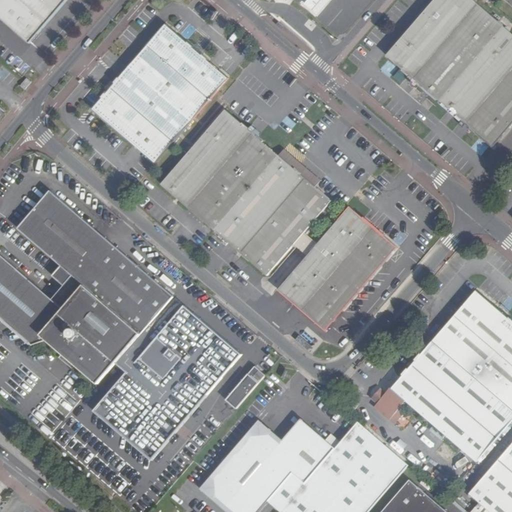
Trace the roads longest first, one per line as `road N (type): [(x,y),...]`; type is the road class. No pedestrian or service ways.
road 1 (unclassified): [(23,123),(311,370),(326,373),(342,367),(476,213)]
road 2 (unclassified): [(476,213),(227,0)]
road 3 (unknown): [(254,358),(59,193),(41,190),(0,218)]
road 4 (unclassified): [(131,0),(23,123)]
road 5 (unknown): [(291,396),(196,490),(203,511)]
road 6 (unknown): [(254,358),(156,478)]
road 7 (secondary): [(96,511),(0,428)]
